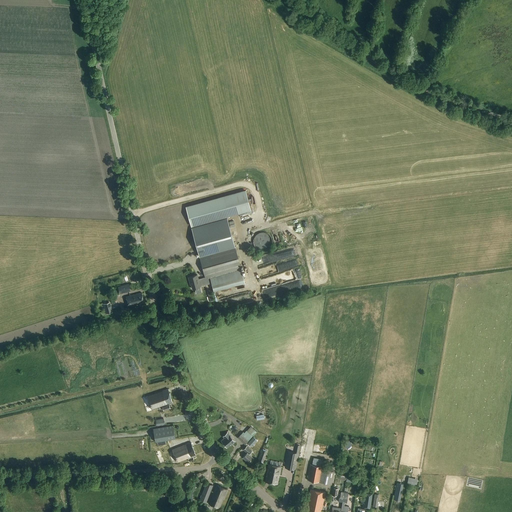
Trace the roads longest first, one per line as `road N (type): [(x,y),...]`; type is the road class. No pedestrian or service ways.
road 1 (tertiary): [(217,457),(184,392),(152,294),(87,0)]
road 2 (unclassified): [(182,469),(0,476)]
road 3 (track): [(132,214),(244,183),(260,221),(244,226)]
road 4 (track): [(511,121),(393,73)]
road 5 (track): [(393,73),(291,0)]
